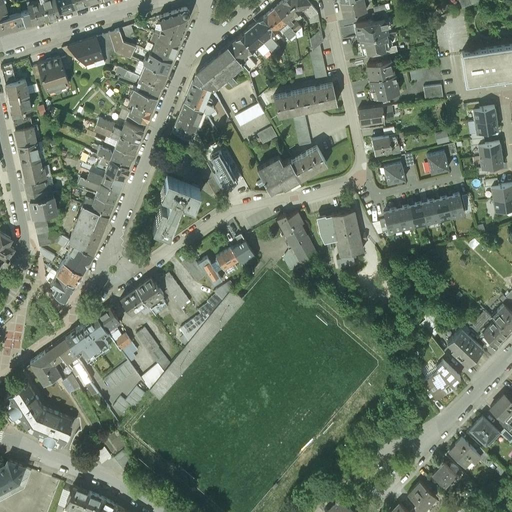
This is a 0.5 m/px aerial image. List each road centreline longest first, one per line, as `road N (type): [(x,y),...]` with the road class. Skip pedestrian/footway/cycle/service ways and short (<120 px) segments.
road 1 (residential): [(134,270),(228,210),(303,199),(358,178)]
road 2 (residential): [(0,107),(28,255),(0,309)]
road 3 (residential): [(189,55),(113,249)]
road 4 (residential): [(358,178),(327,0)]
road 5 (residential): [(156,511),(96,478),(0,443)]
road 6 (residential): [(302,511),(354,465),(446,424)]
road 7 (tertiary): [(153,0),(0,48)]
